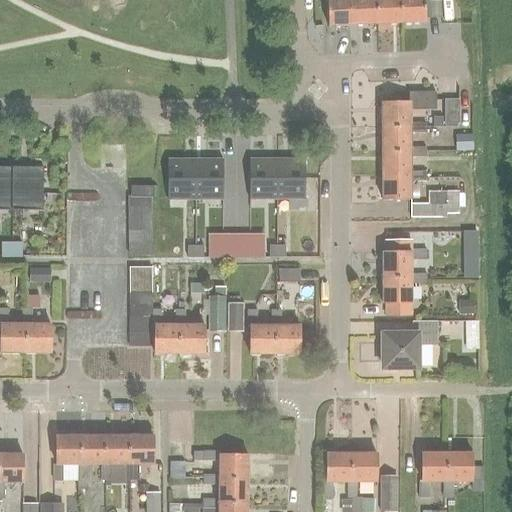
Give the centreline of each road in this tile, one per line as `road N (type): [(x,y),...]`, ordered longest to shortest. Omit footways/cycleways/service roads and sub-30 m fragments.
road 1 (residential): [(311,392),(0,393)]
road 2 (residential): [(297,112),(0,111)]
road 3 (residential): [(339,390),(343,111)]
road 4 (residential): [(476,392),(339,390)]
road 5 (residential): [(307,511),(311,392)]
